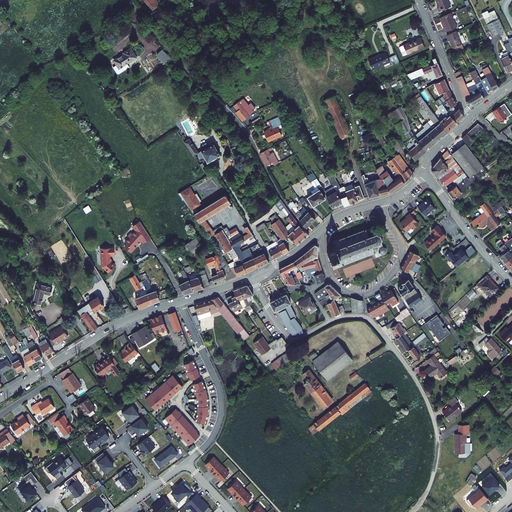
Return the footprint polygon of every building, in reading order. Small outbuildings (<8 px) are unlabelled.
[(449,6),(447,0),(434,0),(437,7),(436,7),(437,10),(449,6)] [(491,34),(502,28),(490,5),(485,7),(483,4),(478,7),(491,34)] [(508,26),(500,10),(496,12),(504,28),(508,26)] [(159,24),(164,19),(158,12),(153,17),(159,24)] [(450,12),(441,15),(445,25),(444,25),(445,30),(456,25),(450,12)] [(447,33),(452,46),(454,50),(457,49),(464,46),(462,42),(465,40),(462,33),(459,35),(457,29),(447,33)] [(499,38),(507,54),(511,63),(511,36),(508,39),(511,48),(511,53),(503,36),(499,38)] [(425,47),(421,38),(403,46),(407,54),(425,47)] [(129,61),(140,54),(135,46),(134,45),(126,50),(127,51),(117,58),(122,66),(123,65),(125,69),(131,65),(129,61)] [(166,50),(160,53),(164,58),(170,54),(166,50)] [(397,54),(387,59),(385,53),(367,60),(371,70),(389,62),(396,62),(397,63),(400,61),(397,54)] [(506,70),(511,67),(511,63),(507,54),(499,57),(506,70)] [(411,79),(430,71),(433,78),(443,73),(438,61),(424,68),(423,67),(407,74),(411,79)] [(497,86),(487,65),(481,68),(485,76),(480,78),(473,64),(467,67),(470,71),(473,79),(478,89),(482,96),(487,93),(486,90),(491,88),(492,90),(497,86)] [(462,72),(456,74),(463,95),(467,103),(470,104),(482,96),(478,89),(473,79),(466,82),(462,72)] [(443,92),(447,99),(453,95),(445,76),(426,88),(436,101),(439,105),(442,103),(445,101),(441,98),(438,99),(430,89),(435,86),(440,93),(443,92)] [(333,91),(322,95),(338,137),(349,133),(333,91)] [(430,106),(420,92),(412,98),(425,116),(433,110),(430,106)] [(447,99),(445,101),(442,103),(447,109),(452,106),(456,102),(453,95),(447,99)] [(445,115),(439,120),(440,121),(447,132),(457,122),(449,112),(447,109),(442,103),(439,105),(445,115)] [(235,111),(241,119),(248,114),(242,105),(235,111)] [(463,116),(459,108),(454,112),(451,109),(452,108),(452,107),(453,107),(452,106),(447,109),(449,112),(457,122),(463,116)] [(507,116),(500,106),(492,111),(499,122),(507,116)] [(401,109),(400,107),(388,114),(390,116),(402,137),(400,139),(414,160),(425,151),(417,140),(411,132),(410,132),(407,119),(401,109)] [(184,128),(190,137),(202,128),(196,119),(184,128)] [(255,123),(259,133),(260,134),(269,131),(273,142),(279,140),(274,126),(268,128),(266,122),(265,119),(262,120),(255,123)] [(427,132),(435,142),(447,132),(440,121),(430,129),(425,123),(422,126),(427,132)] [(477,123),(461,137),(469,146),(474,142),(471,138),(482,128),(477,123)] [(377,146),(383,144),(391,140),(385,129),(387,128),(385,125),(378,128),(370,133),(377,146)] [(418,126),(416,128),(431,146),(435,142),(427,132),(425,134),(418,126)] [(431,146),(416,128),(414,130),(419,138),(417,140),(425,151),(431,146)] [(190,137),(184,141),(194,155),(197,153),(200,159),(206,156),(209,161),(221,154),(216,141),(199,151),(190,137)] [(450,153),(470,177),(472,176),(483,167),(464,142),(450,153)] [(267,146),(261,150),(259,151),(265,162),(271,159),(273,163),(278,160),(276,156),(274,157),(267,146)] [(374,161),(372,157),(380,153),(377,146),(353,158),(356,164),(368,158),(370,163),(374,161)] [(431,171),(438,180),(440,179),(445,185),(458,173),(447,158),(450,155),(446,150),(431,167),(431,171)] [(399,151),(391,157),(407,178),(414,171),(399,151)] [(407,178),(391,157),(385,162),(395,175),(389,179),(383,170),(382,171),(379,164),(373,168),(374,169),(376,174),(378,177),(380,180),(381,179),(382,181),(387,192),(407,178)] [(483,167),(472,176),(470,177),(469,179),(472,183),(476,180),(487,171),(483,167)] [(327,187),(329,186),(338,201),(340,205),(347,203),(341,191),(339,186),(337,187),(331,178),(334,177),(332,174),(324,177),(322,178),(327,187)] [(304,176),(303,175),(292,182),(293,185),(305,178),(304,176)] [(358,178),(365,197),(375,195),(374,186),(382,181),(381,179),(380,180),(378,177),(366,180),(365,176),(358,178)] [(470,185),(472,183),(469,179),(467,176),(447,192),(454,201),(471,187),(470,185)] [(301,196),(303,201),(305,205),(307,207),(310,205),(321,198),(315,188),(313,190),(312,188),(317,185),(312,177),(307,181),(311,187),(305,190),(306,193),(301,196)] [(387,192),(382,181),(374,186),(375,195),(387,192)] [(231,246),(227,241),(238,235),(248,230),(245,226),(243,222),(238,225),(243,228),(236,232),(232,226),(227,229),(224,225),(220,228),(221,227),(219,224),(210,229),(202,217),(226,204),(220,194),(197,208),(195,205),(200,202),(198,199),(200,198),(195,190),(193,191),(189,184),(176,192),(190,212),(219,252),(226,249),(231,246)] [(321,195),(328,207),(338,201),(329,186),(327,187),(321,191),(323,194),(321,195)] [(354,186),(341,191),(347,203),(358,199),(360,198),(355,186),(354,186)] [(280,196),(279,197),(274,202),(278,208),(285,204),(280,196)] [(290,199),(294,206),(299,203),(295,196),(290,199)] [(290,199),(286,202),(289,207),(291,206),(292,207),(294,206),(290,199)] [(417,209),(425,218),(434,210),(426,201),(423,204),(417,209)] [(474,227),(478,223),(493,211),(485,201),(479,205),(486,213),(484,215),(483,214),(471,223),(474,227)] [(88,205),(83,208),(86,213),(91,210),(88,205)] [(307,221),(311,217),(314,215),(308,208),(305,211),(300,206),(296,210),(298,212),(307,221)] [(493,211),(478,223),(482,228),(487,224),(492,231),(496,227),(495,226),(501,222),(496,216),(501,212),(498,208),(494,211),(493,211)] [(296,210),(292,213),(295,219),(302,226),(307,221),(298,212),(296,210)] [(292,226),(287,232),(285,233),(294,243),(305,232),(302,229),(295,222),(289,211),(284,215),(292,226)] [(271,215),(273,219),(269,221),(279,236),(276,238),(273,233),(270,235),(280,252),(282,251),(286,248),(281,238),(285,233),(287,232),(277,216),(275,212),(271,215)] [(419,226),(410,216),(406,219),(406,220),(404,221),(404,222),(400,225),(403,229),(403,230),(406,234),(412,228),(414,230),(419,226)] [(260,217),(252,221),(253,223),(255,225),(262,221),(260,217)] [(264,222),(256,227),(258,231),(266,226),(264,222)] [(436,226),(430,230),(435,236),(428,242),(427,241),(423,244),(429,251),(445,237),(436,226)] [(325,249),(324,250),(324,251),(323,252),(324,255),(326,254),(327,258),(326,258),(327,260),(328,260),(331,266),(334,265),(337,264),(338,266),(340,265),(339,263),(345,262),(345,263),(347,263),(346,261),(351,260),(351,261),(353,261),(353,259),(357,257),(357,259),(359,258),(358,257),(363,255),(364,257),(366,256),(365,254),(371,252),(373,257),(382,254),(384,251),(382,247),(381,247),(379,242),(378,242),(378,240),(379,240),(380,239),(378,239),(378,237),(379,236),(378,235),(377,235),(376,235),(376,233),(375,233),(374,234),(372,235),(371,233),(372,233),(372,232),(370,232),(371,231),(370,229),(368,230),(367,230),(368,228),(366,228),(366,229),(363,229),(363,227),(361,227),(361,229),(358,230),(358,229),(356,230),(357,231),(352,233),(351,232),(350,232),(350,233),(346,235),(345,234),(343,235),(344,236),(339,238),(338,237),(337,237),(337,238),(333,240),(332,239),(330,240),(331,241),(330,241),(330,243),(331,243),(332,246),(328,248),(329,250),(328,250),(326,251),(325,249)] [(511,232),(511,233),(511,235),(504,242),(501,239),(497,242),(505,252),(500,257),(505,262),(511,255),(511,232)] [(227,241),(231,246),(245,270),(255,265),(249,251),(242,255),(238,249),(240,248),(237,243),(241,241),(238,235),(227,241)] [(280,252),(270,235),(268,236),(270,241),(264,245),(271,257),(280,252)] [(201,247),(194,237),(179,247),(186,257),(201,247)] [(245,243),(249,251),(255,265),(266,260),(261,250),(255,254),(249,241),(245,243)] [(156,249),(166,266),(176,260),(166,243),(156,249)] [(293,262),(299,273),(302,278),(309,276),(307,270),(315,267),(313,263),(314,262),(314,259),(318,257),(318,246),(314,245),(304,254),(301,256),(293,262)] [(111,266),(114,263),(110,260),(110,258),(108,256),(110,255),(110,253),(113,253),(113,246),(99,247),(100,255),(101,264),(108,270),(109,269),(110,269),(112,268),(111,266)] [(231,246),(226,249),(235,263),(231,265),(237,274),(245,270),(231,246)] [(461,250),(453,256),(450,252),(444,256),(448,261),(449,260),(456,269),(457,267),(463,263),(468,259),(461,250)] [(411,251),(406,258),(415,262),(419,254),(411,251)] [(225,278),(232,276),(218,253),(204,257),(207,264),(213,261),(216,268),(215,268),(216,272),(212,274),(214,279),(224,275),(225,278)] [(400,269),(408,272),(410,268),(417,272),(420,265),(415,262),(406,258),(400,269)] [(299,273),(293,262),(279,269),(284,279),(293,275),(291,269),(293,268),(296,273),(299,279),(302,278),(299,273)] [(463,263),(457,267),(461,272),(467,280),(471,276),(478,285),(483,280),(480,277),(483,275),(473,262),(467,267),(463,263)] [(183,293),(193,290),(185,275),(182,270),(180,267),(177,267),(178,269),(177,270),(183,280),(177,283),(183,293)] [(198,272),(203,286),(210,284),(204,269),(198,272)] [(145,277),(142,272),(142,270),(137,273),(137,274),(140,279),(143,285),(151,302),(159,300),(154,289),(151,290),(145,277)] [(195,272),(190,274),(198,288),(203,286),(195,272)] [(325,280),(322,272),(319,273),(313,275),(314,277),(313,278),(314,280),(315,279),(317,283),(325,280)] [(132,273),(127,276),(135,289),(140,285),(132,273)] [(296,273),(293,275),(284,279),(287,283),(301,283),(299,279),(296,273)] [(185,275),(193,290),(198,288),(190,274),(185,275)] [(478,285),(477,286),(479,289),(481,287),(489,297),(498,290),(487,277),(483,280),(478,285)] [(0,279),(0,299),(3,305),(11,301),(0,279)] [(412,288),(405,279),(398,285),(398,286),(397,286),(397,287),(395,289),(404,301),(409,297),(411,296),(408,291),(412,288)] [(31,299),(38,301),(41,290),(48,292),(50,284),(35,281),(31,299)] [(338,298),(341,295),(331,285),(328,284),(314,294),(323,307),(326,305),(338,298)] [(134,297),(138,307),(142,305),(151,302),(143,285),(141,285),(143,289),(137,292),(139,295),(134,297)] [(245,285),(239,288),(248,307),(250,306),(252,305),(250,302),(251,301),(249,297),(250,296),(253,295),(247,286),(245,285)] [(248,307),(239,288),(231,292),(234,297),(235,299),(237,302),(241,300),(245,308),(244,309),(248,313),(253,310),(250,306),(248,307)] [(381,296),(387,304),(389,303),(391,306),(399,301),(396,298),(397,297),(391,289),(381,296)] [(372,318),(377,315),(389,306),(387,304),(381,296),(379,293),(375,295),(379,302),(374,305),(367,310),(367,311),(372,318)] [(269,302),(274,311),(276,310),(278,313),(281,311),(280,308),(289,304),(291,303),(287,294),(269,302)] [(88,301),(76,309),(91,330),(95,327),(84,310),(87,308),(91,305),(93,310),(102,304),(96,295),(88,300),(88,301)] [(246,334),(215,295),(207,298),(214,307),(240,339),(246,334)] [(305,295),(294,303),(301,312),(305,309),(307,312),(314,307),(305,295)] [(359,299),(347,296),(348,311),(360,311),(359,299)] [(235,299),(234,297),(230,300),(229,298),(224,300),(234,314),(241,308),(237,302),(235,299)] [(207,298),(189,304),(192,313),(214,307),(207,298)] [(340,314),(340,313),(344,311),(341,306),(337,308),(334,302),(339,299),(338,298),(326,305),(333,317),(339,314),(340,314)] [(302,327),(294,318),(296,317),(289,304),(280,308),(281,311),(278,313),(276,310),(274,311),(293,336),(303,331),(302,327)] [(398,311),(395,314),(392,316),(393,318),(396,321),(399,320),(408,313),(403,306),(397,310),(398,311)] [(456,316),(461,322),(468,316),(462,310),(456,316)] [(174,332),(182,330),(175,311),(168,314),(174,332)] [(156,313),(144,317),(148,327),(151,331),(162,327),(156,313)] [(435,314),(423,323),(429,330),(430,329),(438,340),(449,332),(444,326),(442,328),(440,326),(442,324),(435,314)] [(446,315),(443,316),(451,327),(453,324),(446,315)] [(259,318),(255,322),(260,330),(265,326),(259,318)] [(392,319),(384,325),(385,327),(394,321),(392,319)] [(400,327),(396,321),(388,327),(392,333),(390,334),(393,337),(401,331),(403,329),(401,326),(400,327)] [(472,322),(470,323),(471,329),(474,333),(479,334),(480,335),(482,333),(472,322)] [(511,322),(511,323),(511,324),(506,329),(506,328),(503,331),(502,330),(498,333),(499,334),(498,336),(506,344),(511,338),(511,337),(511,336),(511,322)] [(28,324),(26,326),(30,333),(32,337),(35,335),(28,324)] [(141,324),(128,333),(136,345),(149,336),(141,324)] [(56,328),(48,332),(50,337),(53,343),(54,343),(58,341),(58,340),(66,335),(61,326),(56,329),(56,328)] [(401,331),(393,337),(402,349),(410,344),(411,345),(418,339),(423,334),(421,331),(408,341),(402,332),(404,331),(403,329),(401,331)] [(45,340),(41,331),(39,332),(40,335),(37,336),(39,339),(36,341),(44,354),(51,350),(48,345),(45,340)] [(341,333),(316,354),(313,350),(306,355),(310,359),(311,359),(326,378),(332,373),(357,353),(341,333)] [(285,344),(278,334),(276,336),(274,337),(276,340),(274,342),(267,345),(270,349),(272,352),(278,348),(279,349),(282,347),(285,344)] [(411,345),(405,349),(411,358),(419,352),(417,350),(419,348),(416,344),(425,336),(424,334),(423,334),(418,339),(411,345)] [(22,336),(20,337),(23,343),(25,346),(31,342),(29,339),(26,341),(22,336)] [(50,337),(45,340),(48,345),(53,343),(50,337)] [(473,348),(473,349),(471,350),(473,352),(484,344),(488,349),(484,353),(490,360),(501,351),(490,339),(488,340),(487,338),(486,337),(473,348)] [(270,349),(267,345),(262,338),(253,344),(261,356),(270,349)] [(123,359),(125,362),(135,353),(125,341),(120,346),(121,348),(115,352),(118,356),(116,358),(117,360),(119,361),(121,360),(123,359)] [(25,364),(33,360),(28,351),(25,346),(23,343),(16,347),(19,350),(18,351),(25,364)] [(8,347),(3,349),(15,370),(22,366),(14,353),(12,354),(8,347)] [(35,347),(28,351),(33,360),(40,356),(35,347)] [(427,356),(424,358),(429,364),(423,368),(428,376),(434,371),(437,376),(444,372),(437,361),(432,356),(437,352),(433,347),(425,353),(427,356)] [(285,363),(288,361),(291,359),(294,356),(290,352),(290,351),(287,353),(283,355),(284,355),(281,357),(278,359),(270,365),(276,371),(283,366),(285,363)] [(117,370),(113,365),(105,354),(99,358),(100,359),(97,362),(96,360),(90,364),(98,375),(102,372),(101,370),(108,366),(113,372),(117,370)] [(455,361),(452,358),(445,363),(448,367),(455,361)] [(183,365),(187,373),(197,368),(193,360),(183,365)] [(496,376),(500,371),(495,366),(491,371),(496,376)] [(187,373),(191,381),(201,376),(197,368),(187,373)] [(330,399),(306,368),(301,371),(305,376),(303,378),(305,380),(302,382),(322,406),(330,399)] [(64,388),(65,387),(69,392),(79,384),(69,371),(59,379),(61,382),(64,388)] [(355,372),(349,376),(352,380),(358,375),(355,372)] [(173,375),(165,381),(176,393),(183,386),(173,375)] [(195,392),(206,389),(203,380),(192,384),(195,392)] [(318,428),(339,411),(342,408),(344,410),(348,406),(356,400),(357,402),(364,396),(371,390),(364,380),(312,422),(309,424),(307,426),(312,433),(317,429),(318,428)] [(165,381),(152,393),(162,405),(176,393),(165,381)] [(197,399),(208,398),(206,389),(195,392),(197,399)] [(145,399),(155,411),(162,405),(152,393),(145,399)] [(35,401),(29,405),(35,413),(40,409),(42,412),(53,404),(46,396),(40,401),(39,399),(35,401)] [(85,396),(76,402),(84,413),(85,412),(87,415),(93,410),(91,407),(93,405),(85,396)] [(456,401),(453,397),(446,402),(448,406),(446,408),(446,409),(445,409),(444,409),(440,412),(446,421),(459,411),(453,403),(456,401)] [(197,407),(208,407),(208,398),(197,399),(197,407)] [(121,412),(128,422),(139,415),(132,405),(121,412)] [(196,415),(207,416),(208,407),(197,407),(196,415)] [(182,415),(176,408),(164,419),(170,425),(182,415)] [(27,412),(23,415),(29,423),(32,420),(27,412)] [(9,424),(16,433),(29,423),(23,415),(21,413),(16,417),(17,419),(9,424)] [(62,414),(52,421),(54,425),(56,424),(63,434),(71,428),(64,418),(65,417),(62,414)] [(194,428),(182,415),(170,425),(182,438),(194,428)] [(205,424),(207,416),(196,415),(195,422),(205,424)] [(130,426),(138,436),(149,428),(141,418),(130,426)] [(464,433),(468,433),(468,424),(457,425),(458,434),(454,434),(455,453),(458,453),(458,457),(466,456),(470,452),(469,442),(465,442),(464,433)] [(99,425),(85,435),(88,440),(86,442),(92,450),(97,446),(95,443),(106,435),(99,425)] [(6,428),(0,431),(0,446),(13,437),(6,428)] [(200,435),(194,428),(182,438),(188,446),(200,435)] [(145,436),(136,443),(140,449),(138,450),(142,454),(152,446),(145,436)] [(154,459),(160,467),(178,454),(172,445),(154,459)] [(103,450),(95,457),(106,470),(114,464),(103,450)] [(48,473),(50,472),(56,480),(62,475),(59,471),(61,470),(63,472),(71,465),(66,459),(64,460),(60,456),(44,469),(48,473)] [(229,473),(213,456),(204,465),(220,481),(229,473)] [(501,472),(506,479),(511,474),(511,459),(510,461),(511,463),(511,465),(507,470),(505,468),(501,472)] [(126,490),(137,482),(129,471),(128,472),(125,468),(118,473),(120,477),(118,478),(126,490)] [(471,473),(465,482),(471,486),(477,477),(471,473)] [(71,475),(63,481),(75,496),(82,490),(71,475)] [(26,499),(35,493),(29,485),(33,482),(29,477),(16,486),(26,499)] [(492,479),(482,487),(489,496),(493,492),(495,490),(496,491),(499,488),(492,479)] [(252,498),(236,480),(227,489),(243,507),(252,498)] [(174,494),(172,496),(176,500),(184,493),(186,495),(192,490),(189,487),(184,481),(181,484),(180,482),(170,491),(174,494)] [(477,488),(463,499),(467,504),(469,503),(473,508),(485,498),(477,488)] [(196,492),(186,502),(196,511),(201,511),(209,505),(196,492)] [(153,504),(161,511),(172,503),(164,494),(153,504)] [(80,509),(81,511),(94,511),(96,511),(103,506),(96,497),(80,509)]
